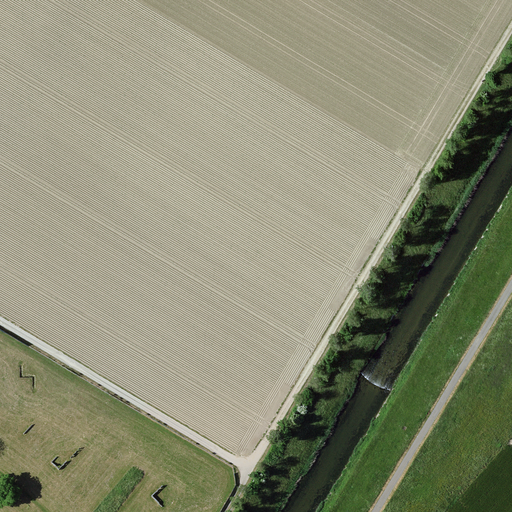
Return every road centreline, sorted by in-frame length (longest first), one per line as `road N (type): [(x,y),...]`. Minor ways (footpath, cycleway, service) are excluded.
road 1 (track): [(0,323),(245,469),(511,22)]
road 2 (track): [(375,511),(511,281)]
